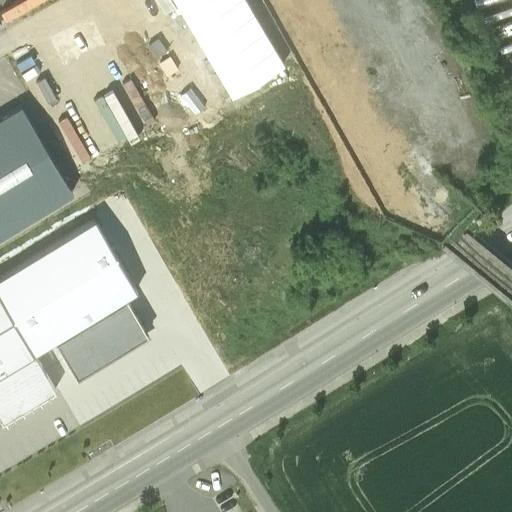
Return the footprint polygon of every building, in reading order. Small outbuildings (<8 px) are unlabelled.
[(374,0),(441,153),(480,136),(420,0),(324,0),(327,4),(326,0),(374,0)] [(368,86),(386,78),(354,7),(336,15),(368,86)] [(21,104),(0,116),(0,233),(72,191),(21,104)] [(0,276),(0,295),(33,350),(54,338),(125,295),(137,289),(95,219),(0,276)] [(0,295),(0,417),(1,419),(55,387),(33,350),(0,295)] [(125,295),(54,338),(76,374),(147,332),(125,295)]
